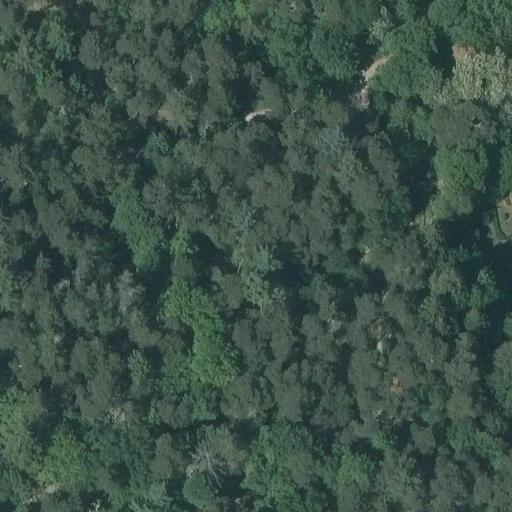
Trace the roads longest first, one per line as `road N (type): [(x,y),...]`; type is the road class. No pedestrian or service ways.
road 1 (track): [(0,188),(115,162),(357,83)]
road 2 (track): [(115,162),(156,234),(167,275),(212,346),(225,381),(226,430)]
road 3 (track): [(226,430),(273,454),(511,434)]
road 4 (track): [(9,511),(154,445),(226,430)]
road 5 (track): [(357,83),(417,114),(470,110),(511,95)]
road 6 (track): [(462,0),(357,83)]
